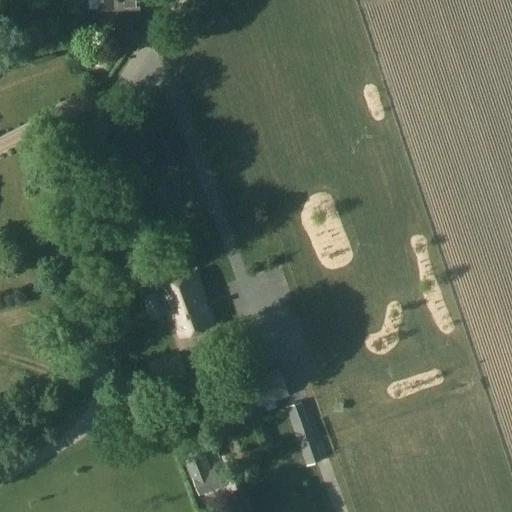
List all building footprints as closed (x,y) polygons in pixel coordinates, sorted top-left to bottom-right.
[(138,0),(98,0),(98,9),(139,8),(138,0)] [(211,326),(194,274),(161,285),(178,337),(211,326)] [(181,358),(155,367),(160,384),(161,384),(164,394),(189,386),(186,376),(187,373),(181,358)] [(275,382),(251,390),(257,406),(281,399),(275,382)] [(228,481),(222,467),(209,472),(202,454),(186,461),(199,493),(228,481)]
